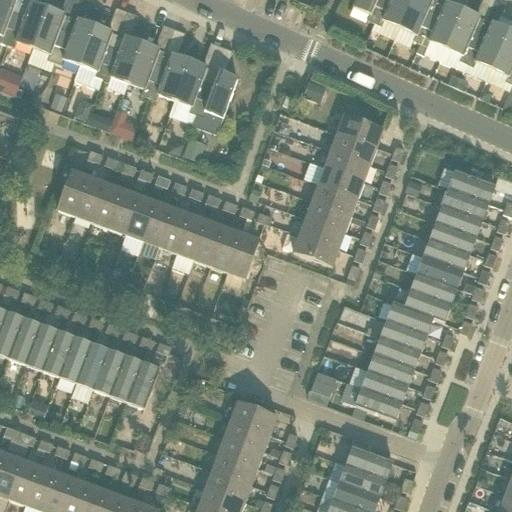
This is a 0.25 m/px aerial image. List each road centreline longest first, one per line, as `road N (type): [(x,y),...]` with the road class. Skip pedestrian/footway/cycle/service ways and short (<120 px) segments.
road 1 (residential): [(511,141),(188,0)]
road 2 (residential): [(453,458),(279,395),(265,364),(292,288)]
